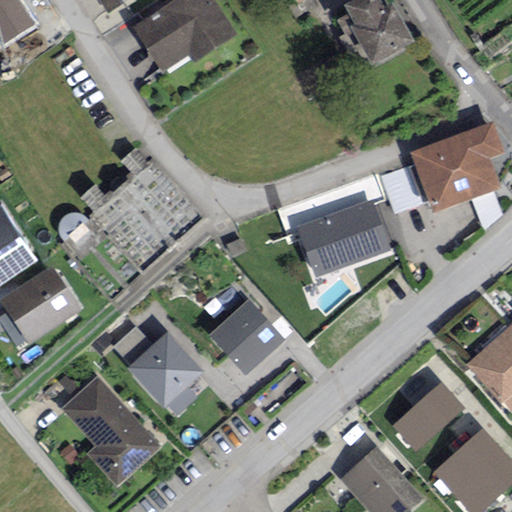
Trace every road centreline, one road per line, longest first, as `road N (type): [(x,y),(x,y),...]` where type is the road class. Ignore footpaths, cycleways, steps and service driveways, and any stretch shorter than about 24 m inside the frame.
road 1 (residential): [(489,101),(350,168),(253,201),(223,201),(192,183),(155,143),(62,0)]
road 2 (residential): [(231,485),(511,237)]
road 3 (residential): [(0,412),(83,511)]
road 4 (residential): [(415,0),(489,101)]
